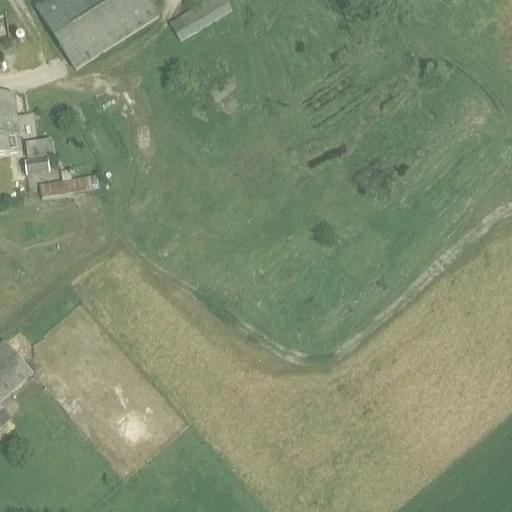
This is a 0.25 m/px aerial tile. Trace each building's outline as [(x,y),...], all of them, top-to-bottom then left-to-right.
[(49,0),(35,9),(76,72),(161,18),(149,0),(49,0)] [(211,0),(170,25),(182,45),(233,13),(225,0),(211,0)] [(155,45),(163,63),(179,56),(172,38),(155,45)] [(0,157),(23,154),(15,96),(0,97),(0,157)] [(25,163),(26,178),(51,175),(48,159),(25,163)] [(40,187),(42,201),(100,192),(98,178),(40,187)] [(0,347),(0,405),(34,377),(5,343),(0,347)]
